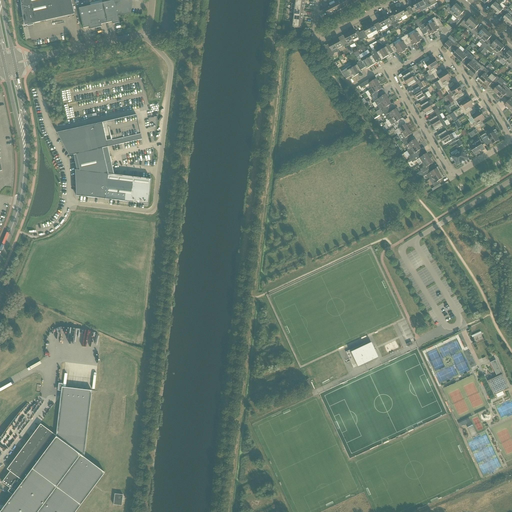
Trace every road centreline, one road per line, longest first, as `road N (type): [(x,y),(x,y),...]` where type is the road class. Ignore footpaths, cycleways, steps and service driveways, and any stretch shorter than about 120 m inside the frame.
road 1 (track): [(199,0),(139,511)]
road 2 (residential): [(390,74),(450,174),(511,141)]
road 3 (residential): [(390,74),(434,49),(484,98),(511,141)]
road 4 (unclassified): [(39,58),(133,42),(147,30),(151,0)]
road 5 (tertiary): [(22,195),(28,151),(15,68)]
road 6 (unclassified): [(511,180),(403,247)]
road 7 (tertiary): [(5,70),(22,195)]
